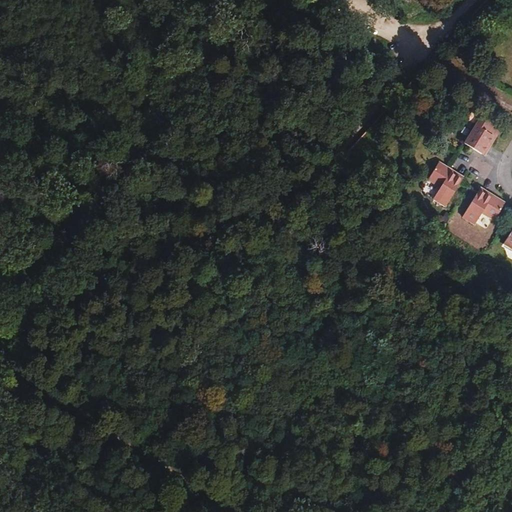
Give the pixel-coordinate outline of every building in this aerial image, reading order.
[(475,126),(481,117),(475,114),(473,115),(469,120),(470,123),(475,126)] [(492,138),(494,139),(500,129),(481,117),(475,126),(464,145),(481,155),(492,138)] [(484,157),(494,139),(492,138),(481,155),(484,157)] [(445,208),(461,181),(447,172),(448,170),(438,164),(428,181),(441,188),(433,201),(445,208)] [(447,172),(461,181),(463,179),(449,170),(448,170),(447,172)] [(494,199),(492,198),(480,190),(479,192),(493,201),(494,199)] [(504,205),(494,199),(493,201),(479,192),(462,219),(474,226),(482,214),(494,221),(504,205)]
